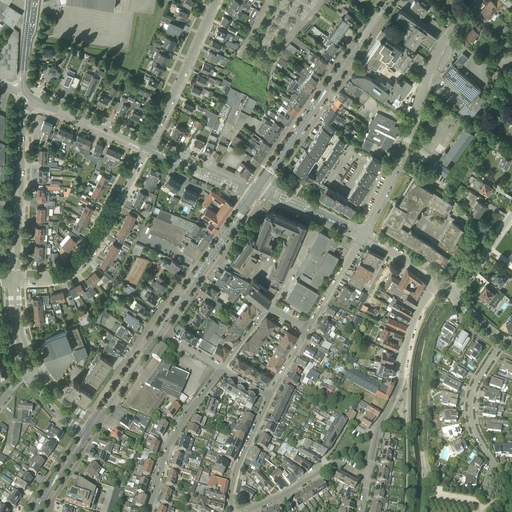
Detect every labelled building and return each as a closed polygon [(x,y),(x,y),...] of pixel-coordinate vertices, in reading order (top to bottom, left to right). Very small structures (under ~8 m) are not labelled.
[(0,0),(0,15),(4,18),(5,16),(1,14),(7,5),(8,6),(11,0),(0,0)] [(66,2),(93,6),(113,9),(114,0),(58,0),(60,4),(60,5),(61,5),(61,4),(66,2)] [(230,5),(237,10),(237,9),(241,11),(244,6),(248,9),(250,6),(242,1),(240,0),(239,2),(235,0),(233,0),(232,2),(230,4),(231,5),(230,5)] [(495,10),(496,11),(498,12),(504,5),(499,0),(495,4),(490,1),(486,6),(493,12),(495,10)] [(410,7),(419,13),(419,17),(423,16),(427,10),(424,8),(426,5),(422,2),(420,5),(419,4),(418,1),(415,1),(414,1),(410,7)] [(3,20),(12,27),(14,23),(13,22),(13,13),(12,12),(14,10),(8,6),(7,5),(1,14),(5,16),(4,18),(3,20)] [(234,14),(237,10),(230,5),(230,6),(228,8),(229,8),(227,11),(232,14),(230,17),(234,19),(237,16),(234,14)] [(493,12),(486,6),(481,11),(486,15),(483,18),(487,21),(492,16),(491,15),(493,12)] [(187,14),(183,11),(183,10),(179,8),(178,10),(179,10),(178,12),(176,11),(174,16),(176,17),(175,19),(179,20),(180,18),(184,20),(187,14)] [(254,20),(259,11),(254,8),(249,16),(254,20)] [(432,41),(436,35),(400,10),(400,11),(398,15),(402,18),(400,21),(411,28),(403,40),(410,45),(414,40),(417,42),(418,39),(425,44),(429,39),(432,41)] [(343,18),(353,25),(356,21),(351,18),(353,16),(351,15),(351,14),(347,12),(343,18)] [(313,25),(319,18),(315,15),(309,22),(313,25)] [(228,27),(231,20),(224,16),(224,17),(223,17),(222,19),(221,23),(225,25),(224,25),(228,27)] [(341,16),(330,33),(328,36),(336,42),(348,27),(351,29),(353,25),(343,18),(341,16)] [(446,28),(446,27),(432,18),(427,26),(440,36),(446,28)] [(301,30),(302,31),(305,34),(306,33),(307,34),(314,26),(313,25),(309,22),(301,30)] [(181,27),(174,24),(172,28),(170,27),(169,30),(178,34),(181,27)] [(465,35),(471,40),(470,41),(472,43),(476,38),(475,37),(482,29),(477,25),(474,29),(474,28),(469,33),(468,32),(465,35)] [(0,51),(0,72),(8,75),(11,77),(16,74),(18,32),(15,29),(1,50),(0,51)] [(231,34),(228,33),(220,29),(220,31),(218,30),(215,37),(223,40),(226,41),(224,44),(237,49),(239,44),(235,42),(234,43),(228,41),(231,34)] [(381,40),(385,33),(381,30),(377,38),(381,40)] [(164,41),(162,45),(167,47),(172,49),(175,41),(170,39),(171,39),(166,37),(161,35),(159,39),(164,41)] [(336,42),(328,36),(327,35),(324,38),(327,40),(322,46),(325,47),(333,54),(334,53),(335,53),(336,51),(336,50),(339,45),(336,43),(336,42)] [(404,72),(416,53),(405,46),(403,50),(386,39),(384,42),(379,39),(364,65),(369,68),(371,65),(376,68),(382,59),(392,65),(404,72)] [(224,51),(225,47),(213,42),(210,47),(218,50),(219,48),(224,51)] [(293,54),(297,49),(290,43),(286,48),(292,53),(293,54)] [(150,60),(153,62),(156,63),(157,61),(165,64),(168,57),(158,53),(160,49),(153,46),(149,44),(147,49),(154,52),(150,60)] [(333,54),(325,47),(323,51),(321,49),(319,51),(330,59),(331,57),(332,56),(333,55),(333,54)] [(286,48),(282,52),(288,57),(292,53),(286,48)] [(52,50),(43,49),(43,58),(54,59),(55,50),(52,50)] [(327,63),(310,50),(306,56),(316,63),(323,69),(327,63)] [(206,58),(213,62),(216,55),(209,52),(206,58)] [(282,52),(280,57),(285,62),(286,62),(290,58),(288,57),(282,52)] [(466,101),(459,110),(454,106),(452,109),(461,116),(463,113),(470,118),(482,104),(480,102),(484,98),(478,93),(481,89),(458,70),(468,58),(463,53),(453,64),(452,63),(442,74),(447,79),(448,79),(461,91),(457,96),(461,99),(462,98),(466,101)] [(286,62),(285,62),(280,57),(277,62),(282,66),(285,68),(286,68),(289,64),(286,62)] [(153,62),(150,70),(160,75),(163,69),(158,66),(159,64),(156,63),(153,62)] [(305,67),(304,69),(318,79),(321,75),(320,74),(313,69),(307,65),(304,62),(302,65),(305,67)] [(201,70),(210,74),(212,75),(214,71),(212,70),(214,67),(204,63),(201,70)] [(315,66),(313,69),(320,74),(322,72),(322,71),(323,69),(316,63),(314,66),(315,66)] [(54,76),(57,70),(48,66),(46,70),(46,69),(42,78),(41,79),(43,79),(48,81),(50,75),(54,76)] [(318,79),(304,69),(302,67),(299,71),(304,75),(315,83),(318,79)] [(107,74),(104,73),(99,70),(96,75),(98,76),(98,77),(101,79),(102,77),(105,78),(107,74)] [(300,78),(302,80),(312,87),(315,83),(304,75),(299,71),(297,73),(301,76),(300,78)] [(498,83),(500,72),(493,71),(491,84),(497,85),(498,85),(498,83)] [(80,77),(68,72),(62,84),(69,88),(70,86),(76,88),(80,77)] [(156,85),(157,82),(152,80),(153,79),(150,78),(151,75),(144,72),(143,73),(145,74),(144,78),(149,80),(147,85),(146,87),(149,89),(150,87),(154,88),(155,87),(155,88),(156,85)] [(90,96),(94,86),(94,87),(98,78),(93,75),(92,76),(86,73),(83,81),(89,84),(85,94),(84,93),(84,94),(90,96)] [(215,84),(217,81),(216,80),(212,78),(205,75),(204,78),(198,75),(196,81),(199,83),(198,83),(203,86),(206,80),(210,82),(215,84)] [(396,79),(394,83),(392,85),(387,81),(385,85),(381,82),(379,82),(375,80),(373,80),(371,79),(370,78),(368,77),(367,77),(366,76),(364,76),(363,75),(362,75),(360,75),(358,75),(357,75),(356,75),(354,75),(352,76),(351,76),(352,76),(352,77),(351,78),(353,80),(353,81),(353,82),(354,82),(355,82),(356,82),(394,108),(411,84),(404,79),(403,79),(403,80),(401,83),(399,81),(396,79)] [(302,80),(300,78),(297,83),(311,93),(309,91),(312,87),(302,80)] [(269,84),(276,89),(279,86),(272,80),(269,84)] [(293,80),(292,83),(295,85),(292,89),(299,93),(307,99),(311,93),(297,83),(293,80)] [(359,97),(363,91),(361,89),(360,89),(349,81),(347,83),(346,83),(345,85),(345,87),(359,97)] [(229,86),(225,84),(222,90),(229,93),(231,88),(231,87),(229,86)] [(195,94),(198,96),(199,93),(204,95),(205,92),(208,94),(210,91),(201,87),(200,89),(198,88),(193,86),(190,92),(195,94)] [(112,87),(109,93),(117,97),(121,91),(112,87)] [(229,93),(224,103),(231,106),(233,107),(240,93),(231,88),(229,93)] [(337,96),(349,105),(352,100),(340,91),(337,96)] [(295,93),(291,94),(304,103),(307,99),(299,93),(297,95),(295,93)] [(304,103),(291,94),(290,94),(291,95),(289,98),(293,101),(301,107),(304,103)] [(109,99),(100,95),(97,102),(98,103),(100,105),(101,104),(106,106),(109,99)] [(293,101),(292,102),(282,95),(280,98),(288,102),(299,110),(301,107),(293,101)] [(337,96),(333,101),(341,106),(342,104),(348,108),(350,105),(349,105),(337,96)] [(124,115),(125,115),(127,109),(130,110),(130,109),(134,100),(133,102),(122,97),(120,103),(117,101),(113,107),(120,110),(119,112),(122,113),(122,114),(124,115)] [(252,109),(254,106),(256,101),(247,97),(240,110),(250,115),(252,109)] [(130,117),(133,119),(136,121),(137,120),(141,113),(137,111),(139,106),(140,103),(134,100),(130,109),(133,110),(130,117)] [(341,106),(333,101),(330,106),(338,111),(343,114),(346,110),(341,106)] [(182,109),(190,113),(191,111),(193,113),(195,110),(192,109),(193,106),(185,102),(185,103),(184,103),(183,105),(183,106),(182,109)] [(231,106),(224,103),(224,102),(220,111),(218,115),(218,116),(221,117),(225,119),(231,106)] [(281,105),(283,106),(284,107),(295,115),(299,110),(288,102),(286,105),(283,102),(281,105)] [(197,108),(203,111),(205,112),(204,115),(210,117),(206,125),(212,128),(218,116),(218,115),(199,105),(197,108)] [(338,111),(330,106),(326,111),(339,120),(339,119),(343,122),(344,119),(336,114),(338,111)] [(295,115),(284,107),(280,112),(292,121),(295,115)] [(239,130),(242,126),(250,115),(240,110),(231,132),(230,131),(227,138),(232,141),(239,130)] [(276,114),(270,111),(268,115),(280,121),(281,120),(289,125),(292,121),(280,112),(280,113),(278,111),(276,114)] [(339,120),(326,111),(323,116),(331,122),(333,119),(340,125),(343,122),(339,119),(339,120)] [(366,136),(361,147),(369,151),(373,142),(381,146),(380,147),(388,151),(394,139),(393,138),(394,136),(395,137),(396,133),(395,133),(398,128),(394,126),(396,122),(377,113),(373,120),(371,119),(367,127),(370,128),(368,133),(366,132),(365,136),(366,136)] [(262,121),(280,132),(284,126),(271,118),(269,122),(263,119),(262,121)] [(47,147),(51,138),(53,134),(49,133),(52,125),(44,121),(41,128),(45,130),(39,143),(47,146),(47,147)] [(264,123),(258,132),(273,142),(280,132),(262,121),(261,122),(264,123)] [(301,182),(304,184),(305,184),(306,181),(313,180),(324,188),(325,186),(325,184),(324,183),(333,169),(335,170),(344,155),(343,154),(349,145),(339,138),(332,148),(334,149),(324,163),(323,162),(313,176),(306,171),(315,157),(317,158),(326,143),(325,142),(335,128),(326,123),(325,122),(315,136),(316,137),(307,151),(306,150),(296,165),(297,166),(294,170),(304,177),(301,182)] [(182,141),(185,136),(187,137),(189,133),(176,127),(173,132),(172,134),(172,135),(172,136),(182,141)] [(455,159),(473,135),(474,133),(465,127),(447,152),(445,151),(439,160),(438,160),(433,166),(445,175),(449,169),(446,166),(452,157),(455,159)] [(54,131),(53,134),(51,138),(61,142),(66,131),(59,128),(58,132),(54,131)] [(355,141),(356,143),(357,143),(366,129),(364,128),(360,134),(355,141)] [(232,141),(253,155),(261,160),(264,155),(257,150),(256,151),(253,148),(252,150),(244,145),(239,142),(241,138),(237,136),(239,134),(240,135),(242,132),(241,132),(239,130),(232,141)] [(72,141),(71,140),(73,134),(66,131),(61,142),(70,146),(72,141)] [(75,141),(75,142),(72,141),(70,146),(71,145),(75,148),(76,145),(81,147),(85,138),(78,135),(76,141),(75,141)] [(210,155),(212,150),(217,138),(210,135),(203,152),(210,155)] [(252,137),(251,139),(267,150),(271,145),(260,138),(258,141),(255,139),(256,139),(252,137)] [(84,153),(84,156),(87,157),(91,149),(88,148),(91,141),(85,138),(81,147),(79,151),(84,153)] [(196,139),(192,147),(193,147),(193,148),(195,149),(195,148),(199,150),(201,145),(205,146),(206,143),(202,141),(202,142),(196,139)] [(267,150),(251,139),(249,142),(255,146),(254,148),(257,150),(264,155),(267,150)] [(99,160),(100,157),(98,156),(100,150),(102,146),(97,143),(91,155),(89,154),(85,160),(89,162),(91,156),(99,160)] [(228,148),(225,147),(219,144),(216,150),(222,153),(224,154),(228,148)] [(40,156),(48,157),(51,157),(53,157),(52,152),(53,149),(47,147),(47,146),(46,150),(40,150),(40,156)] [(111,158),(114,151),(108,148),(104,158),(100,157),(99,160),(95,168),(99,169),(103,160),(106,161),(108,157),(111,158)] [(508,153),(503,150),(499,149),(496,155),(499,156),(500,156),(503,157),(499,164),(502,166),(502,167),(502,170),(504,171),(505,170),(506,170),(506,169),(507,169),(511,159),(511,155),(511,156),(509,155),(510,154),(510,153),(509,153),(509,154),(508,154),(508,153)] [(121,154),(114,151),(111,158),(109,164),(112,165),(113,165),(115,167),(118,160),(121,154)] [(252,158),(246,154),(244,156),(257,165),(261,160),(253,155),(252,158)] [(326,188),(325,189),(319,198),(329,204),(330,203),(340,209),(341,208),(350,214),(357,204),(356,204),(358,202),(368,187),(367,186),(376,172),(375,171),(382,162),(372,155),(365,165),(366,166),(357,180),(358,181),(346,199),(336,193),(336,194),(326,188)] [(235,173),(239,175),(239,174),(241,176),(243,177),(244,176),(248,179),(250,175),(251,175),(252,174),(251,174),(253,171),(241,163),(240,165),(242,167),(239,172),(236,171),(235,173)] [(470,177),(473,171),(467,168),(464,173),(470,177)] [(153,188),(154,185),(156,181),(159,181),(157,178),(160,171),(156,170),(156,171),(151,169),(149,174),(152,176),(148,186),(153,188)] [(99,180),(106,184),(109,178),(102,174),(99,180)] [(169,175),(162,186),(169,190),(176,179),(169,175)] [(492,188),(482,181),(482,182),(477,178),(475,180),(477,182),(474,187),(477,189),(478,189),(488,195),(490,191),(491,191),(493,189),(493,188),(492,188)] [(176,179),(169,190),(175,194),(182,182),(176,179)] [(96,186),(103,190),(106,184),(99,180),(96,186)] [(384,220),(388,222),(391,224),(387,230),(391,232),(391,233),(391,232),(395,235),(399,237),(398,238),(399,238),(399,237),(402,239),(402,240),(403,240),(406,242),(405,242),(406,242),(409,244),(413,246),(412,246),(413,247),(413,246),(416,248),(416,249),(416,248),(419,250),(419,251),(420,251),(423,252),(423,253),(426,255),(427,255),(430,257),(430,258),(430,257),(433,259),(434,260),(434,259),(437,261),(437,262),(437,261),(440,263),(440,264),(440,265),(443,266),(443,265),(449,256),(451,258),(452,257),(451,257),(452,256),(453,256),(453,255),(454,253),(455,253),(454,252),(456,250),(456,249),(458,247),(459,245),(455,242),(457,240),(457,239),(458,237),(459,237),(459,236),(460,234),(461,234),(460,234),(462,231),(463,229),(463,230),(464,229),(459,226),(452,222),(452,224),(451,224),(450,227),(449,226),(449,227),(448,229),(447,229),(447,230),(448,230),(446,232),(445,233),(446,233),(445,235),(444,235),(444,236),(443,238),(442,238),(442,239),(441,240),(440,240),(441,241),(440,243),(439,243),(438,246),(437,245),(437,246),(437,248),(436,247),(436,248),(435,247),(435,248),(432,246),(433,246),(432,245),(432,246),(429,244),(428,243),(428,244),(425,242),(425,241),(422,240),(422,239),(421,239),(418,237),(419,237),(418,236),(418,237),(415,235),(415,234),(414,235),(411,233),(412,233),(411,232),(411,233),(410,232),(412,230),(410,229),(408,228),(409,227),(410,227),(409,226),(411,224),(411,225),(412,224),(411,224),(413,221),(413,222),(413,221),(412,220),(414,218),(415,218),(414,218),(415,215),(416,216),(416,215),(418,212),(419,212),(418,211),(420,208),(421,209),(421,208),(441,221),(448,211),(446,210),(448,206),(450,203),(450,202),(449,202),(447,201),(447,200),(446,200),(443,199),(443,198),(440,196),(439,196),(436,194),(437,194),(436,193),(436,194),(433,192),(432,191),(429,190),(430,190),(428,189),(425,187),(426,187),(425,187),(422,185),(421,185),(418,183),(419,183),(418,182),(418,183),(415,181),(415,180),(414,180),(414,181),(415,181),(413,184),(412,184),(412,185),(410,188),(410,187),(410,188),(408,191),(407,191),(408,192),(406,195),(405,194),(405,195),(406,195),(404,198),(403,198),(403,199),(402,202),(401,201),(401,202),(399,205),(395,202),(384,220)] [(59,186),(50,186),(44,186),(44,189),(38,189),(38,195),(49,195),(49,193),(48,193),(48,192),(46,192),(46,189),(48,189),(50,189),(54,189),(60,190),(60,186),(59,186)] [(96,186),(93,192),(100,195),(103,190),(96,186)] [(185,188),(180,200),(186,203),(191,191),(185,188)] [(137,197),(136,198),(143,201),(144,197),(145,198),(147,195),(139,191),(140,192),(138,194),(136,196),(137,197)] [(191,191),(186,203),(194,206),(199,194),(191,191)] [(233,205),(211,191),(202,204),(206,206),(212,197),(223,205),(217,214),(224,219),(233,205)] [(97,201),(100,195),(93,192),(90,197),(97,201)] [(479,217),(486,206),(487,207),(487,206),(474,198),(476,195),(470,192),(467,197),(471,200),(469,203),(477,208),(474,214),(479,218),(480,218),(479,217)] [(45,205),(55,206),(55,201),(49,200),(49,195),(38,195),(37,201),(45,202),(45,205)] [(143,201),(136,198),(136,199),(135,198),(134,201),(135,201),(133,204),(133,203),(133,204),(139,207),(143,201)] [(37,214),(45,215),(49,215),(49,208),(54,209),(55,206),(45,205),(45,208),(37,208),(37,214)] [(80,209),(83,211),(91,214),(94,209),(86,205),(85,208),(81,206),(81,207),(78,205),(77,207),(80,209)] [(216,231),(209,228),(207,232),(203,230),(205,226),(196,223),(189,220),(160,209),(156,207),(154,211),(158,213),(156,217),(206,237),(210,240),(216,231)] [(210,221),(218,227),(224,219),(217,214),(207,207),(201,215),(210,221)] [(83,211),(81,216),(88,220),(91,214),(83,211)] [(137,218),(139,215),(137,214),(133,211),(131,214),(129,213),(126,219),(133,222),(136,217),(137,218)] [(286,239),(286,240),(284,239),(283,241),(285,242),(275,264),(274,264),(271,270),(275,272),(269,285),(266,289),(258,283),(259,283),(253,278),(250,282),(244,291),(255,300),(264,307),(278,288),(305,224),(297,221),(297,222),(284,217),(274,212),(274,211),(271,212),(270,212),(270,213),(268,213),(265,215),(265,216),(256,238),(250,236),(231,263),(246,273),(257,257),(265,260),(276,234),(279,233),(286,236),(285,239),(286,239)] [(81,216),(78,222),(85,226),(88,220),(81,216)] [(183,250),(195,258),(200,251),(201,252),(210,240),(206,237),(156,217),(155,217),(149,231),(150,233),(167,240),(171,241),(171,243),(173,243),(177,245),(184,249),(183,250)] [(135,224),(133,222),(126,219),(123,225),(130,228),(132,229),(135,224)] [(218,227),(210,221),(207,224),(203,221),(202,223),(197,220),(196,221),(196,223),(209,228),(216,231),(218,227)] [(85,226),(78,222),(75,228),(82,232),(85,226)] [(36,227),(36,233),(44,234),(48,234),(48,225),(39,224),(39,227),(36,227)] [(120,230),(129,235),(131,232),(129,231),(130,228),(123,225),(120,230)] [(134,238),(129,235),(120,230),(117,236),(119,237),(117,241),(119,242),(123,244),(125,240),(124,239),(125,237),(133,241),(134,238)] [(74,240),(77,236),(70,231),(67,234),(70,237),(66,241),(72,247),(77,242),(74,240)] [(296,274),(300,277),(298,280),(296,279),(286,297),(285,299),(291,302),(307,311),(318,292),(317,291),(326,275),(328,276),(338,257),(332,254),(333,252),(336,249),(336,248),(340,241),(330,235),(329,236),(319,231),(308,249),(309,249),(307,251),(309,252),(296,274)] [(43,240),(44,234),(36,233),(35,240),(38,240),(38,243),(47,244),(47,240),(43,240)] [(62,246),(68,252),(72,247),(66,241),(62,246)] [(50,244),(47,244),(38,243),(38,247),(35,247),(35,253),(43,253),(43,247),(50,247),(51,247),(51,244),(50,244)] [(136,243),(132,254),(139,257),(143,246),(136,243)] [(117,253),(120,248),(113,244),(110,249),(117,253)] [(113,259),(117,253),(110,249),(106,255),(113,259)] [(350,277),(347,281),(360,287),(365,278),(366,279),(368,275),(370,276),(372,273),(370,272),(372,269),(373,270),(378,260),(380,261),(381,262),(383,258),(368,249),(361,262),(359,262),(354,272),(353,271),(351,275),(352,275),(351,277),(350,277)] [(110,264),(113,266),(115,262),(112,261),(113,259),(106,255),(103,260),(110,264)] [(166,260),(166,261),(163,259),(162,260),(159,258),(156,263),(161,265),(161,264),(176,270),(177,268),(178,268),(180,266),(179,265),(180,265),(172,260),(169,263),(168,262),(166,260)] [(100,266),(107,270),(110,264),(103,260),(100,266)] [(161,265),(156,263),(152,261),(151,264),(155,265),(154,269),(159,270),(161,265)] [(369,295),(383,268),(381,267),(367,293),(368,294),(369,295)] [(408,293),(415,297),(419,299),(426,283),(407,269),(405,273),(400,281),(391,276),(384,289),(404,301),(404,300),(414,306),(418,300),(415,298),(408,294),(408,293)] [(244,280),(231,272),(226,270),(222,275),(220,274),(219,276),(221,277),(216,284),(220,287),(230,295),(235,298),(235,299),(241,291),(243,293),(244,291),(250,282),(244,280)] [(508,281),(511,278),(502,271),(500,274),(498,272),(495,275),(494,275),(493,277),(493,278),(492,279),(500,286),(506,279),(508,281)] [(90,276),(96,282),(100,278),(95,272),(90,276)] [(97,293),(96,292),(93,288),(97,284),(98,285),(98,284),(96,282),(90,276),(85,280),(91,286),(88,289),(88,290),(92,297),(97,293)] [(166,286),(161,283),(163,280),(159,277),(156,282),(154,281),(150,285),(161,293),(166,286)] [(137,285),(140,287),(145,291),(146,292),(142,298),(153,305),(156,300),(151,296),(152,295),(147,291),(146,290),(147,288),(139,282),(137,285)] [(75,287),(78,294),(84,291),(80,284),(75,287)] [(127,286),(123,292),(128,296),(131,293),(132,294),(135,288),(129,285),(128,287),(127,286)] [(353,299),(356,293),(345,286),(341,292),(353,299)] [(494,297),(496,295),(486,286),(486,287),(485,287),(484,288),(484,289),(480,294),(478,297),(478,298),(480,299),(481,299),(483,297),(488,301),(492,296),(494,297)] [(73,297),(78,294),(75,287),(69,290),(73,297)] [(217,295),(219,292),(211,287),(209,290),(207,288),(205,292),(209,295),(216,300),(219,296),(217,295)] [(378,292),(388,298),(390,295),(379,289),(378,292)] [(92,297),(88,290),(84,292),(86,294),(84,295),(85,299),(88,298),(89,299),(92,297)] [(363,303),(368,294),(367,293),(363,291),(360,298),(362,299),(360,302),(363,303)] [(63,292),(57,293),(58,301),(65,300),(63,292)] [(338,297),(345,302),(348,298),(352,301),(353,299),(341,292),(338,297)] [(59,305),(58,301),(57,293),(51,295),(54,310),(61,309),(60,305),(59,305)] [(40,298),(33,299),(33,305),(41,304),(45,304),(49,303),(48,295),(40,296),(40,298)] [(207,315),(212,307),(217,311),(222,304),(216,300),(209,295),(207,298),(207,299),(208,300),(206,303),(204,302),(201,306),(200,307),(199,308),(199,309),(199,310),(207,315)] [(393,296),(389,304),(410,317),(412,313),(394,303),(397,298),(393,296)] [(264,307),(255,300),(250,306),(256,312),(258,313),(264,307)] [(145,316),(146,316),(147,314),(146,314),(148,311),(144,308),(145,307),(136,301),(134,304),(136,305),(133,309),(144,317),(145,316)] [(124,317),(125,318),(128,320),(126,322),(132,326),(136,329),(140,324),(138,322),(139,320),(133,316),(135,313),(128,309),(120,303),(117,307),(124,312),(125,310),(127,312),(124,316),(124,317)] [(256,312),(250,306),(247,305),(243,310),(252,317),(256,312)] [(403,321),(408,323),(410,317),(392,307),(389,313),(398,318),(400,319),(403,321)] [(76,315),(78,319),(89,314),(86,309),(76,315)] [(110,314),(103,309),(102,315),(107,318),(110,314)] [(339,317),(340,314),(334,310),(333,311),(330,309),(326,314),(333,318),(335,315),(339,317)] [(248,322),(252,317),(243,310),(239,315),(248,322)] [(198,326),(205,317),(198,313),(192,322),(198,326)] [(228,314),(235,320),(244,327),(248,322),(239,315),(237,318),(231,313),(230,314),(229,313),(228,314)] [(275,324),(266,317),(262,322),(271,330),(273,327),(276,329),(278,326),(275,324)] [(350,329),(356,332),(361,320),(356,317),(350,329)] [(204,349),(218,324),(210,318),(207,322),(203,334),(202,338),(200,337),(195,344),(204,349)] [(388,319),(386,323),(404,331),(406,326),(402,324),(398,322),(388,319)] [(231,325),(240,332),(244,327),(235,320),(231,325)] [(338,325),(336,324),(331,321),(330,324),(323,320),(321,323),(320,324),(320,325),(320,326),(330,331),(332,327),(334,328),(335,326),(337,327),(338,325)] [(218,324),(204,349),(212,354),(217,345),(221,337),(221,336),(223,333),(225,329),(227,326),(220,322),(219,324),(218,324)] [(267,335),(269,332),(271,330),(262,322),(260,324),(261,325),(259,328),(267,335)] [(446,326),(444,330),(442,334),(443,335),(442,335),(443,336),(440,341),(447,345),(459,327),(455,324),(454,326),(449,323),(447,326),(446,326)] [(121,325),(115,333),(128,341),(132,334),(130,332),(130,331),(127,329),(126,330),(125,329),(126,328),(121,325)] [(236,337),(240,332),(231,325),(227,331),(229,333),(236,337)] [(330,331),(320,326),(319,327),(318,327),(318,328),(318,329),(316,332),(323,336),(322,338),(326,341),(329,337),(331,332),(330,331)] [(67,331),(44,340),(45,340),(46,340),(52,356),(51,356),(51,357),(70,349),(76,364),(83,367),(87,353),(77,327),(67,331)] [(265,338),(267,335),(259,328),(254,333),(265,342),(266,342),(267,340),(265,338)] [(379,337),(384,339),(381,344),(397,351),(400,344),(387,339),(390,333),(393,335),(394,332),(385,328),(384,330),(383,329),(379,337)] [(181,336),(187,340),(195,344),(200,337),(196,335),(196,334),(195,335),(185,329),(181,336)] [(282,332),(285,334),(283,336),(283,337),(294,343),(297,337),(287,331),(286,331),(284,329),(282,332)] [(401,341),(403,336),(394,332),(393,335),(392,337),(401,341)] [(462,332),(457,340),(457,339),(456,341),(457,341),(455,343),(458,345),(456,348),(463,352),(470,340),(468,338),(469,336),(462,332)] [(233,346),(238,339),(236,337),(229,333),(225,339),(233,346)] [(259,345),(262,342),(264,344),(265,343),(266,342),(265,342),(254,333),(250,338),(259,345)] [(114,335),(108,344),(107,348),(106,348),(104,352),(124,358),(119,356),(120,355),(119,354),(119,353),(119,352),(120,352),(121,352),(123,350),(122,349),(125,346),(120,343),(121,340),(114,335)] [(281,335),(277,341),(280,342),(280,343),(280,342),(289,348),(291,345),(292,345),(294,343),(283,337),(283,336),(281,335)] [(310,343),(316,346),(315,349),(322,353),(325,355),(328,351),(321,347),(323,343),(320,341),(313,337),(313,338),(312,337),(311,340),(310,343)] [(257,348),(259,345),(250,338),(248,341),(247,341),(245,343),(255,351),(258,353),(260,350),(257,348)] [(274,344),(273,346),(286,354),(289,348),(280,342),(280,343),(278,346),(274,344)] [(255,351),(245,343),(241,348),(244,351),(249,354),(251,356),(251,355),(254,357),(255,355),(253,353),(255,351)] [(481,352),(480,352),(482,349),(480,348),(481,347),(476,343),(472,349),(472,348),(466,356),(472,360),(472,359),(474,360),(472,364),(472,365),(475,360),(476,361),(481,352)] [(170,363),(173,363),(177,356),(160,345),(155,353),(165,360),(166,361),(168,362),(170,363)] [(223,348),(217,345),(212,354),(219,358),(224,349),(223,348)] [(224,349),(219,358),(223,360),(229,349),(224,346),(223,348),(224,349)] [(286,354),(273,346),(272,348),(275,350),(273,354),(283,359),(286,354)] [(315,349),(313,351),(307,348),(303,354),(317,362),(322,353),(315,349)] [(384,364),(385,361),(392,362),(394,357),(391,356),(392,352),(387,351),(386,350),(385,354),(382,353),(381,359),(375,357),(374,361),(379,362),(384,364)] [(152,357),(161,363),(164,364),(166,361),(165,360),(155,353),(152,356),(152,357)] [(265,357),(270,360),(280,366),(282,363),(281,363),(283,359),(273,354),(271,357),(267,354),(267,355),(265,357)] [(75,393),(73,395),(85,403),(113,363),(100,355),(96,361),(79,384),(73,380),(65,391),(71,395),(74,392),(75,393)] [(233,366),(239,370),(244,362),(238,358),(238,359),(235,357),(232,362),(235,364),(233,366)] [(244,362),(239,370),(245,373),(253,359),(253,358),(251,361),(249,359),(246,363),(244,362)] [(254,362),(255,360),(253,359),(245,373),(250,376),(254,368),(251,366),(252,364),(253,362),(254,362)] [(304,369),(309,372),(308,374),(317,379),(319,375),(309,369),(311,365),(312,365),(313,363),(309,360),(308,362),(305,361),(301,359),(297,365),(304,369)] [(277,371),(280,366),(270,360),(268,362),(267,365),(266,365),(277,371)] [(500,371),(503,372),(505,373),(506,372),(508,373),(507,374),(508,375),(511,376),(511,377),(511,379),(511,380),(511,378),(511,363),(511,365),(510,364),(510,362),(504,360),(502,365),(500,369),(500,371)] [(177,400),(184,403),(187,398),(181,393),(189,375),(161,363),(145,386),(146,387),(131,409),(135,411),(138,412),(137,414),(138,415),(151,418),(156,412),(158,409),(165,399),(167,396),(177,400)] [(263,365),(261,363),(257,370),(254,368),(250,376),(255,379),(263,365)] [(468,371),(459,365),(458,364),(456,363),(452,368),(455,370),(452,374),(456,377),(457,376),(463,379),(466,373),(467,370),(468,371)] [(262,372),(265,366),(263,365),(255,379),(260,382),(265,374),(262,372)] [(384,365),(383,370),(389,372),(395,374),(396,368),(384,365)] [(381,384),(381,385),(348,367),(342,377),(375,395),(387,402),(393,390),(381,384)] [(260,382),(266,385),(270,378),(273,379),(276,372),(271,370),(269,373),(267,371),(265,374),(260,382)] [(291,376),(299,380),(302,382),(304,378),(314,384),(317,379),(308,374),(306,377),(294,370),(293,372),(291,375),(292,375),(291,376)] [(457,392),(461,386),(456,383),(458,381),(444,373),(440,380),(444,382),(443,385),(457,392)] [(297,383),(299,380),(291,376),(291,377),(290,377),(289,378),(289,379),(288,382),(298,388),(300,385),(297,383)] [(506,386),(508,382),(510,382),(510,381),(508,380),(494,376),(491,386),(501,390),(502,385),(506,386)] [(325,384),(329,386),(334,389),(338,383),(336,382),(335,383),(332,381),(332,382),(327,379),(325,384)] [(387,383),(385,383),(382,382),(377,380),(377,382),(381,384),(393,390),(394,384),(387,383)] [(210,399),(216,401),(222,393),(223,391),(225,392),(230,383),(227,381),(226,383),(224,381),(220,389),(219,388),(210,399)] [(230,383),(225,392),(229,394),(226,398),(228,399),(229,397),(230,395),(235,388),(233,387),(234,386),(230,383)] [(284,390),(294,396),(296,391),(286,385),(284,390)] [(230,395),(236,398),(241,389),(237,387),(236,389),(235,388),(230,395)] [(238,401),(237,404),(239,405),(245,394),(244,393),(245,392),(241,389),(236,398),(238,399),(237,401),(238,401)] [(282,395),(292,400),(294,396),(284,390),(282,395)] [(485,399),(490,400),(489,403),(494,403),(495,403),(496,402),(503,404),(505,394),(488,390),(487,393),(486,393),(485,399)] [(449,406),(449,405),(456,407),(458,402),(456,401),(457,397),(458,397),(458,396),(442,391),(440,397),(443,398),(441,404),(448,406),(449,406)] [(236,409),(239,404),(245,407),(246,404),(251,396),(248,393),(247,395),(245,394),(239,405),(236,409)] [(290,404),(292,400),(282,395),(280,399),(279,399),(290,404)] [(170,409),(176,413),(180,408),(174,404),(177,400),(167,396),(165,399),(170,402),(169,403),(173,406),(170,409)] [(251,396),(246,404),(252,407),(256,400),(254,399),(255,398),(251,396)] [(279,399),(277,404),(288,409),(290,405),(290,404),(279,399)] [(381,414),(363,403),(357,399),(354,404),(370,413),(365,420),(363,419),(361,423),(369,428),(372,425),(369,423),(372,418),(374,419),(375,416),(377,417),(378,418),(381,414)] [(207,407),(214,409),(215,406),(217,406),(218,404),(210,400),(209,404),(208,404),(207,405),(208,406),(207,407)] [(21,424),(30,425),(32,421),(31,421),(31,417),(28,417),(28,412),(32,412),(32,406),(27,406),(28,403),(19,402),(17,424),(21,424)] [(288,409),(277,404),(275,408),(286,413),(288,409)] [(484,410),(483,416),(496,418),(497,411),(503,412),(504,408),(485,404),(484,409),(487,409),(487,411),(484,410)] [(172,419),(176,413),(170,409),(168,407),(166,410),(164,409),(162,412),(158,409),(156,412),(164,417),(166,414),(172,419)] [(218,415),(219,411),(214,409),(207,407),(207,408),(206,408),(206,409),(206,410),(205,413),(207,414),(213,416),(214,417),(223,420),(224,417),(218,415)] [(251,409),(248,415),(253,418),(255,413),(256,413),(258,410),(252,407),(251,409)] [(286,413),(275,408),(273,413),(284,418),(286,413)] [(457,411),(444,410),(444,413),(443,413),(442,413),(440,416),(442,418),(445,419),(445,423),(450,423),(452,423),(453,423),(453,422),(456,422),(456,419),(457,419),(457,415),(457,411)] [(345,425),(348,420),(334,412),(331,417),(335,419),(345,425)] [(244,414),(243,413),(242,416),(243,417),(244,417),(243,421),(251,424),(251,423),(252,423),(252,421),(252,420),(253,418),(248,415),(244,414)] [(271,417),(281,422),(282,420),(284,418),(273,413),(271,417)] [(137,426),(139,424),(146,429),(151,418),(138,415),(137,414),(135,416),(132,420),(133,420),(131,422),(124,417),(120,424),(129,430),(133,423),(137,426)] [(191,423),(198,426),(202,416),(199,415),(197,419),(193,417),(191,423)] [(284,425),(284,424),(281,422),(271,417),(269,422),(275,425),(284,429),(285,426),(284,425)] [(332,423),(342,429),(345,425),(335,419),(332,423)] [(156,426),(158,427),(165,431),(168,425),(158,420),(156,422),(158,423),(156,426)] [(511,423),(509,423),(509,422),(491,420),(491,425),(492,425),(492,426),(488,426),(488,428),(487,431),(484,430),(484,431),(501,433),(502,426),(508,427),(508,426),(511,426),(511,423)] [(250,424),(251,424),(243,421),(241,424),(238,423),(237,425),(239,426),(248,430),(249,427),(250,427),(251,425),(250,424)] [(224,429),(228,430),(245,437),(248,430),(239,426),(237,425),(232,423),(231,427),(225,425),(220,423),(219,426),(224,428),(224,429)] [(340,433),(342,429),(332,423),(330,428),(340,433)] [(46,431),(52,435),(50,438),(56,442),(57,441),(59,442),(64,435),(64,434),(59,431),(57,430),(57,431),(53,428),(54,427),(51,424),(51,425),(46,431)] [(281,434),(284,429),(275,425),(274,427),(267,424),(264,431),(271,434),(271,435),(276,438),(275,437),(277,432),(281,434)] [(188,432),(195,435),(198,437),(201,431),(198,430),(198,429),(190,425),(188,432)] [(459,425),(442,429),(444,434),(445,435),(447,434),(448,438),(450,439),(456,436),(457,437),(458,435),(461,434),(461,433),(462,432),(460,431),(458,426),(459,426),(459,425)] [(162,437),(165,431),(158,427),(157,431),(153,429),(150,434),(158,438),(160,435),(162,437)] [(327,432),(337,437),(337,438),(340,433),(330,428),(327,432)] [(228,434),(233,436),(232,439),(242,443),(245,437),(228,430),(228,432),(229,432),(228,434)] [(45,440),(47,437),(46,436),(38,431),(36,433),(41,437),(45,440)] [(111,436),(111,437),(110,438),(118,443),(119,442),(121,444),(123,440),(120,438),(121,438),(126,442),(128,439),(123,435),(120,433),(119,434),(115,431),(113,434),(113,433),(112,434),(111,435),(111,436)] [(335,442),(337,437),(327,432),(325,436),(335,442)] [(148,439),(148,440),(147,443),(151,444),(150,448),(157,450),(159,444),(152,441),(154,437),(148,435),(147,436),(146,438),(148,439)] [(229,445),(225,443),(228,437),(226,436),(224,435),(219,445),(223,446),(229,449),(238,453),(242,443),(232,439),(229,445)] [(268,444),(271,439),(262,435),(261,436),(258,440),(268,444)] [(332,446),(335,442),(325,436),(322,441),(324,442),(332,446),(333,446),(332,446)] [(192,446),(193,443),(193,440),(182,437),(180,443),(191,446),(192,446)] [(113,445),(95,439),(92,445),(92,444),(98,446),(99,445),(106,447),(104,453),(106,454),(110,455),(111,452),(117,453),(119,447),(113,445)] [(467,449),(466,446),(466,445),(465,445),(464,445),(463,442),(464,442),(464,441),(461,442),(460,439),(461,439),(460,439),(449,445),(451,447),(450,448),(454,455),(456,454),(458,456),(462,453),(464,452),(463,451),(467,449)] [(44,442),(41,445),(52,452),(54,449),(56,446),(47,440),(46,443),(44,442)] [(257,446),(269,451),(271,446),(268,444),(258,440),(257,444),(257,446)] [(323,447),(322,447),(311,442),(307,440),(305,443),(305,445),(316,451),(315,452),(324,456),(330,450),(323,447)] [(323,447),(330,450),(332,446),(324,442),(323,447)] [(190,453),(190,450),(192,446),(191,446),(180,443),(178,449),(185,452),(185,454),(191,456),(192,453),(190,453)] [(293,449),(283,443),(281,446),(281,445),(280,448),(286,452),(290,454),(291,452),(293,454),(296,456),(290,452),(293,449)] [(52,452),(41,445),(39,448),(41,450),(39,453),(47,458),(49,455),(50,455),(52,452)] [(504,456),(504,445),(493,447),(496,457),(496,458),(497,458),(497,457),(501,456),(501,457),(504,456)] [(238,453),(229,449),(223,446),(222,449),(222,451),(221,451),(236,458),(238,453)] [(26,447),(24,449),(34,456),(36,453),(30,450),(26,447)] [(96,461),(103,463),(106,454),(104,453),(101,452),(99,457),(94,455),(92,454),(94,450),(89,448),(84,456),(92,459),(96,461)] [(143,456),(148,457),(149,454),(156,456),(157,450),(150,448),(149,451),(145,450),(144,453),(143,456)] [(248,454),(258,458),(263,460),(266,455),(251,448),(248,454)] [(296,450),(293,449),(290,452),(296,456),(298,452),(308,458),(307,460),(309,462),(311,459),(313,461),(317,463),(320,460),(313,455),(301,449),(298,452),(296,450)] [(389,450),(388,451),(388,453),(383,452),(382,457),(391,459),(392,456),(394,456),(395,451),(393,450),(389,450)] [(219,456),(234,462),(236,458),(221,451),(221,453),(220,453),(219,456)] [(135,454),(134,458),(133,463),(133,464),(135,465),(137,459),(141,460),(142,456),(135,454)] [(173,460),(181,463),(182,459),(186,460),(186,458),(195,461),(196,457),(191,456),(185,454),(184,457),(175,454),(173,460)] [(247,457),(246,459),(251,461),(250,465),(259,470),(261,465),(257,464),(255,463),(258,458),(248,454),(248,455),(248,456),(247,456),(247,457)] [(311,468),(296,456),(293,461),(307,472),(311,468)] [(386,464),(385,467),(392,469),(393,463),(390,463),(391,459),(382,457),(381,463),(386,464)] [(44,463),(37,458),(33,464),(40,469),(44,463)] [(466,465),(470,467),(479,472),(480,472),(481,469),(484,466),(485,465),(484,465),(476,458),(475,458),(476,458),(474,461),(472,461),(470,462),(468,462),(466,465)] [(220,459),(217,466),(224,470),(228,463),(220,459)] [(142,460),(140,466),(151,470),(153,464),(142,460)] [(180,466),(181,463),(173,460),(171,467),(183,470),(184,468),(180,466)] [(285,470),(287,468),(292,472),(294,475),(292,476),(296,481),(303,475),(296,468),(296,469),(286,460),(284,463),(283,464),(282,463),(280,466),(285,470)] [(28,464),(31,467),(29,470),(36,475),(40,469),(33,464),(30,461),(28,464)] [(88,469),(100,478),(101,474),(100,474),(99,474),(98,474),(101,470),(96,466),(97,465),(100,467),(103,463),(96,461),(94,465),(92,464),(91,464),(90,465),(90,466),(88,469)] [(133,474),(141,477),(142,474),(150,476),(151,470),(140,466),(138,473),(137,472),(134,471),(133,474)] [(221,477),(224,470),(217,466),(216,469),(214,468),(212,472),(221,477)] [(392,469),(385,467),(385,470),(379,469),(378,475),(387,477),(388,474),(391,474),(392,469)] [(479,472),(470,467),(466,477),(477,479),(478,476),(479,472)] [(102,479),(101,478),(100,478),(88,469),(86,472),(85,473),(85,474),(92,479),(93,477),(100,482),(102,479)] [(286,488),(280,480),(279,481),(277,479),(282,474),(277,470),(269,477),(273,482),(281,492),(286,488)] [(21,476),(19,479),(29,485),(30,485),(31,483),(31,482),(33,480),(32,479),(31,478),(21,471),(19,474),(21,476)] [(334,479),(339,482),(343,474),(338,471),(336,475),(333,474),(330,480),(333,481),(334,479)] [(170,472),(168,478),(175,481),(177,477),(180,478),(181,475),(170,472)] [(289,478),(285,472),(284,472),(282,474),(282,475),(290,486),(296,481),(292,476),(289,478)] [(266,480),(258,473),(254,477),(259,483),(257,485),(262,490),(264,487),(265,488),(268,492),(273,487),(269,484),(266,480)] [(148,482),(140,479),(141,477),(133,474),(132,477),(136,478),(136,481),(140,482),(138,485),(146,488),(148,482)] [(343,474),(339,482),(344,485),(348,477),(343,474)] [(382,482),(382,485),(388,486),(389,481),(387,480),(387,477),(378,475),(377,481),(382,482)] [(1,479),(10,485),(12,482),(3,476),(1,479)] [(221,493),(225,494),(226,490),(228,482),(222,480),(211,477),(208,487),(211,488),(211,487),(215,488),(215,486),(216,483),(222,484),(221,486),(223,486),(221,493)] [(353,480),(348,477),(344,485),(349,488),(353,480)] [(466,477),(465,487),(476,487),(477,487),(477,484),(476,483),(477,479),(466,477)] [(174,484),(175,481),(168,478),(166,485),(177,488),(178,485),(174,484)] [(0,482),(8,488),(10,485),(1,479),(0,479),(0,482)] [(23,490),(24,491),(25,491),(27,488),(28,488),(29,487),(28,486),(29,485),(19,479),(15,484),(23,490)] [(93,506),(96,498),(98,492),(78,480),(74,486),(76,488),(74,492),(71,491),(70,493),(67,492),(70,493),(68,497),(66,496),(64,501),(89,509),(90,506),(93,506)] [(356,494),(357,491),(360,492),(360,489),(359,488),(356,486),(358,483),(353,480),(349,488),(354,490),(353,492),(356,494)] [(250,489),(245,486),(246,483),(242,482),(240,490),(241,491),(239,495),(245,498),(249,492),(250,489)] [(328,491),(331,489),(327,484),(325,486),(322,482),(317,485),(322,493),(327,489),(328,491)] [(133,488),(133,490),(125,487),(124,491),(135,495),(136,495),(137,492),(144,494),(146,488),(138,485),(137,489),(133,488)] [(317,485),(313,488),(317,496),(322,493),(317,485)] [(388,486),(382,485),(381,488),(376,487),(375,493),(384,495),(385,491),(387,492),(388,486)] [(113,511),(117,501),(119,495),(120,490),(114,488),(107,511),(113,511)] [(313,488),(308,491),(312,499),(317,496),(313,488)] [(6,490),(4,493),(17,502),(19,500),(20,500),(21,498),(21,497),(14,492),(12,494),(6,490)] [(164,490),(162,496),(170,498),(171,495),(175,496),(176,493),(164,490)] [(225,496),(218,494),(217,493),(207,490),(205,497),(220,501),(224,502),(225,496)] [(14,507),(15,507),(16,506),(15,505),(17,502),(4,493),(1,491),(1,492),(1,494),(3,495),(2,496),(8,500),(7,503),(14,507)] [(312,499),(308,491),(303,494),(308,502),(312,499)] [(257,496),(254,495),(249,492),(245,498),(250,501),(252,498),(254,499),(255,500),(258,498),(257,496)] [(385,504),(385,502),(386,498),(383,498),(384,495),(375,493),(374,498),(380,500),(380,503),(385,504)] [(298,497),(303,505),(308,502),(303,494),(298,497)] [(147,498),(136,495),(135,495),(134,497),(132,497),(131,499),(133,500),(145,504),(147,498)] [(169,502),(170,498),(162,496),(160,502),(172,506),(173,503),(169,502)] [(225,504),(217,503),(209,501),(206,499),(207,499),(198,496),(196,506),(202,508),(201,511),(204,511),(210,511),(204,508),(205,505),(208,506),(208,507),(223,511),(225,504)] [(296,511),(299,509),(298,508),(303,505),(298,497),(293,500),(295,504),(293,506),(296,511)] [(344,505),(343,509),(348,510),(353,511),(354,505),(347,503),(348,500),(343,499),(341,505),(344,505)] [(145,504),(133,500),(131,505),(140,508),(144,509),(145,504)] [(0,511),(8,511),(0,507),(2,504),(0,502),(0,511)] [(128,508),(131,509),(130,511),(138,511),(140,508),(131,505),(125,503),(124,507),(128,508)] [(204,511),(201,511),(202,508),(196,506),(192,504),(187,503),(186,506),(195,509),(195,510),(196,510),(196,511),(198,511),(204,511)] [(385,504),(380,503),(379,506),(372,505),(371,510),(379,511),(380,511),(381,509),(384,509),(385,504)]
